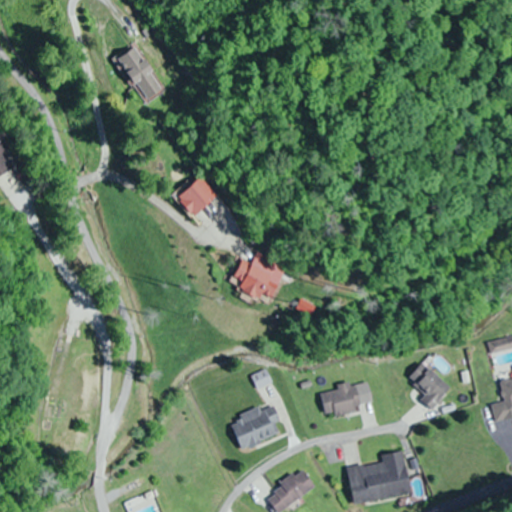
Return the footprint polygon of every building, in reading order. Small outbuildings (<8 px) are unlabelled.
[(126,54),(145,103),(164,95),(145,47),(126,54)] [(0,179),(16,171),(6,151),(13,147),(5,133),(0,136),(0,179)] [(201,218),(221,198),(204,180),(183,200),(201,218)] [(256,267),(247,262),(237,281),(247,286),(245,290),(274,306),(285,285),(275,279),(282,265),(263,255),(256,267)] [(493,353),(511,351),(511,342),(492,344),(493,353)] [(453,391),(426,365),(409,383),(436,409),(453,391)] [(511,381),(502,383),(506,404),(494,407),(497,424),(511,420),(511,381)] [(363,411),(357,385),(322,394),(329,420),(363,411)] [(244,451),(285,436),(274,405),(233,420),(244,451)] [(413,494),(406,453),(383,458),(384,463),(350,469),(357,505),(413,494)] [(278,511),(285,511),(318,489),(306,471),(268,497),(278,511)]
